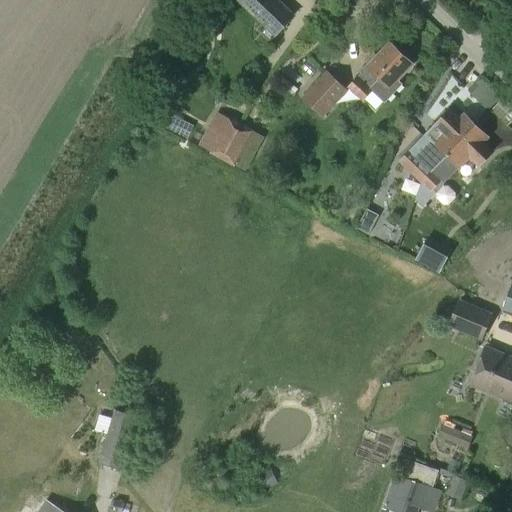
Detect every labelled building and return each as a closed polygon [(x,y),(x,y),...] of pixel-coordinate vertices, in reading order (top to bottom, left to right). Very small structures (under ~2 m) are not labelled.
[(274,34),(293,14),(278,0),(246,0),(243,5),(274,34)] [(384,102),(401,84),(396,79),(411,63),(389,43),(348,88),(362,101),(372,91),(384,102)] [(322,117),(348,90),(327,70),(301,98),(322,117)] [(487,110),(499,97),(480,78),(471,86),(468,90),(487,110)] [(399,163),(420,182),(474,124),(464,114),(460,118),(451,109),(437,123),(437,124),(399,163)] [(229,118),(217,112),(199,146),(210,152),(210,153),(223,160),(242,123),(230,117),(229,118)] [(242,123),(223,160),(234,166),(235,165),(246,171),(264,137),(253,131),(254,130),(242,123)] [(479,165),(492,150),(483,141),(488,137),(474,124),(420,182),(420,183),(416,194),(422,200),(430,190),(432,187),(437,192),(436,192),(436,197),(444,204),(448,204),(456,196),(455,192),(448,185),(443,185),(443,183),(469,156),(479,165)] [(439,273),(452,249),(428,236),(415,260),(439,273)] [(481,336),(491,311),(460,298),(449,323),(481,336)] [(511,397),(511,355),(486,345),(471,380),(511,397)] [(124,461),(138,417),(114,409),(100,454),(124,461)] [(465,455),(473,436),(442,424),(435,442),(465,455)] [(437,472),(405,461),(399,477),(395,475),(382,511),(396,511),(397,511),(415,511),(425,486),(432,488),(437,472)] [(258,475),(263,488),(276,483),(271,470),(258,475)] [(447,490),(463,496),(468,483),(451,477),(447,490)] [(115,499),(113,511),(114,511),(120,511),(123,501),(120,500),(115,499)] [(63,511),(46,500),(38,511),(63,511)]
